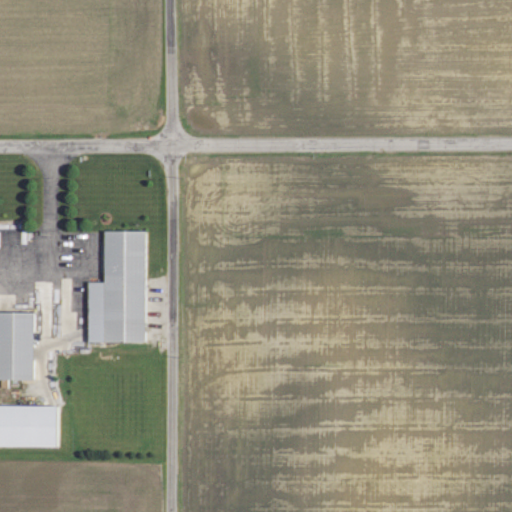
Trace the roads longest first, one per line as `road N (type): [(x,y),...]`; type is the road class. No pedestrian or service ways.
road 1 (residential): [(0,147),(161,155),(511,152)]
road 2 (tertiary): [(157,511),(158,0)]
